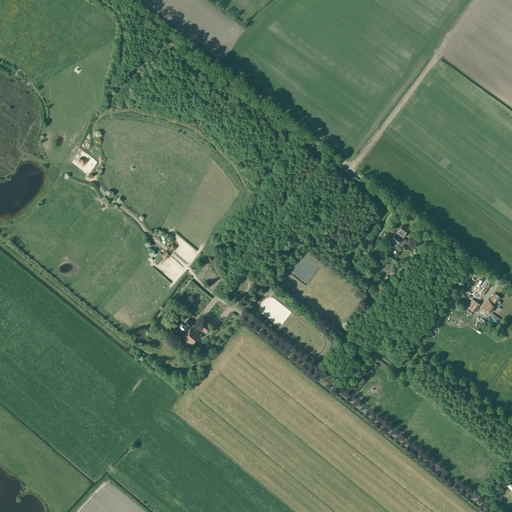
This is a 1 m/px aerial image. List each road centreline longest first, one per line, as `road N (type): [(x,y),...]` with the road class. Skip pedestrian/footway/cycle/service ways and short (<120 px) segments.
road 1 (unclassified): [(511,293),(128,0)]
road 2 (track): [(101,0),(120,20),(122,45),(109,106),(95,125),(94,179),(46,162),(39,145),(43,105),(16,67)]
road 3 (unclassified): [(216,297),(490,511)]
road 4 (track): [(216,297),(331,155)]
road 5 (track): [(453,33),(349,169)]
road 6 (track): [(94,179),(216,297)]
